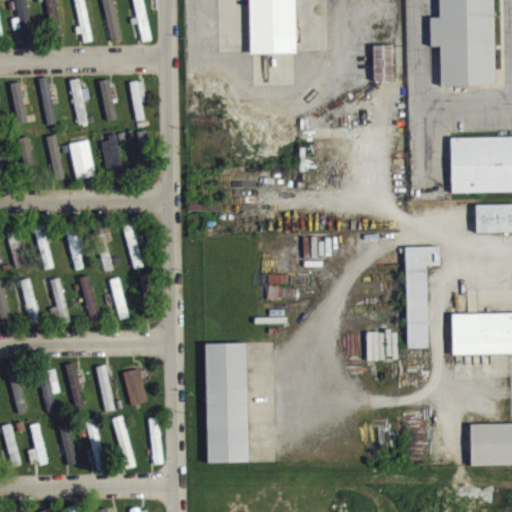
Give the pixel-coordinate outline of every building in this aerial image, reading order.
[(16,2),(24,54),(35,52),(26,0),(16,2)] [(61,42),(58,0),(48,1),(51,43),(61,42)] [(250,0),(252,63),(298,62),(297,0),(250,0)] [(438,0),(492,0),(495,82),(440,84),(439,44),(429,44),(429,15),(439,15),(438,0)] [(135,40),(141,39),(143,51),(153,49),(144,4),(134,6),(138,25),(132,27),(135,40)] [(82,39),(85,52),(94,50),(85,5),(76,7),(82,39)] [(111,51),(121,50),(116,5),(106,6),(111,51)] [(375,90),(395,89),(394,54),(374,54),(375,90)] [(40,88),(48,134),(58,132),(50,86),(40,88)] [(90,97),(82,98),(81,88),(73,89),(78,134),(88,133),(85,109),(91,108),(90,97)] [(102,89),(107,130),(117,129),(112,88),(102,89)] [(144,89),(131,91),(137,130),(146,129),(143,110),(147,110),(144,89)] [(27,132),(23,91),(13,92),(17,133),(27,132)] [(449,136),(511,135),(511,190),(451,191),(449,136)] [(154,172),(149,139),(139,141),(144,174),(154,172)] [(0,142),(0,181),(8,180),(0,142)] [(110,187),(126,184),(118,143),(109,145),(110,150),(103,151),(110,187)] [(50,145),(56,186),(64,185),(59,144),(50,145)] [(19,147),(23,180),(35,179),(31,146),(19,147)] [(97,185),(89,149),(71,153),(79,189),(97,185)] [(477,242),(511,241),(511,213),(477,214),(477,242)] [(47,279),(56,276),(44,233),(35,235),(47,279)] [(127,234),(133,278),(142,277),(136,233),(127,234)] [(104,282),(115,279),(105,235),(93,238),(104,282)] [(8,239),(16,276),(25,274),(17,236),(8,239)] [(75,279),(85,277),(81,260),(85,260),(81,238),(68,240),(75,279)] [(430,357),(428,274),(442,274),(441,256),(407,256),(409,357),(430,357)] [(102,331),(90,284),(81,287),(93,333),(102,331)] [(120,329),(129,327),(122,286),(113,288),(120,329)] [(43,332),(31,287),(21,289),(33,335),(43,332)] [(73,330),(60,287),(51,289),(58,315),(51,317),(56,334),(73,330)] [(154,303),(151,287),(143,289),(146,304),(154,303)] [(11,330),(5,289),(0,289),(0,323),(1,331),(11,330)] [(511,362),(511,322),(453,323),(454,364),(511,362)] [(248,352),(207,353),(209,472),(250,471),(248,352)] [(8,374),(18,423),(30,421),(19,372),(8,374)] [(66,374),(77,417),(87,415),(76,372),(66,374)] [(97,376),(107,421),(117,419),(107,374),(97,376)] [(150,410),(140,377),(124,382),(133,415),(150,410)] [(58,420),(55,402),(61,401),(57,379),(41,381),(47,422),(58,420)] [(138,475),(124,425),(114,427),(127,478),(138,475)] [(108,478),(96,427),(87,429),(99,480),(108,478)] [(163,473),(162,427),(152,427),(153,473),(163,473)] [(29,460),(32,474),(48,471),(41,432),(32,434),(36,458),(29,460)] [(59,434),(71,475),(80,473),(69,432),(59,434)] [(511,432),(472,433),(473,475),(511,474),(511,432)] [(20,475),(15,433),(6,434),(10,476),(20,475)]
